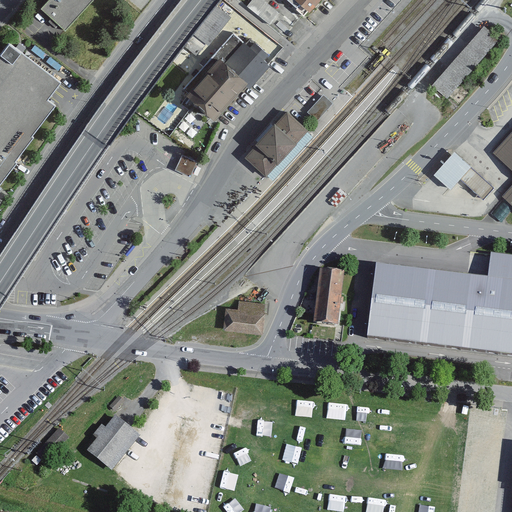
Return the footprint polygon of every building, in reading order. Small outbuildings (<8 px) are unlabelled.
[(47,0),(41,7),(67,31),(95,0),(47,0)] [(266,0),(251,0),(247,5),(271,22),(280,9),(266,0)] [(296,0),(308,11),(317,0),(296,0)] [(221,3),(198,31),(214,44),(237,15),(221,3)] [(486,30),(436,83),(447,94),(497,41),(486,30)] [(245,31),(194,93),(220,115),(240,91),(248,81),(255,87),(279,58),(245,31)] [(0,183),(55,109),(45,102),(60,82),(7,43),(0,52),(0,183)] [(321,93),(308,111),(319,119),(332,101),(321,93)] [(287,110),(247,154),(267,173),(307,128),(287,110)] [(511,180),(499,194),(511,206),(511,132),(492,154),(511,172),(511,180)] [(471,164),(454,149),(433,172),(451,187),(460,176),(471,164)] [(197,161),(181,154),(176,168),(191,175),(197,161)] [(495,185),(471,164),(460,176),(483,197),(495,185)] [(488,278),(380,264),(371,337),(511,354),(511,252),(492,250),(488,278)] [(323,273),(316,323),(337,326),(344,276),(323,273)] [(268,309),(231,306),(228,328),(266,330),(268,309)] [(118,417),(91,452),(118,472),(144,436),(118,417)] [(46,462),(68,438),(59,430),(37,454),(46,462)]
